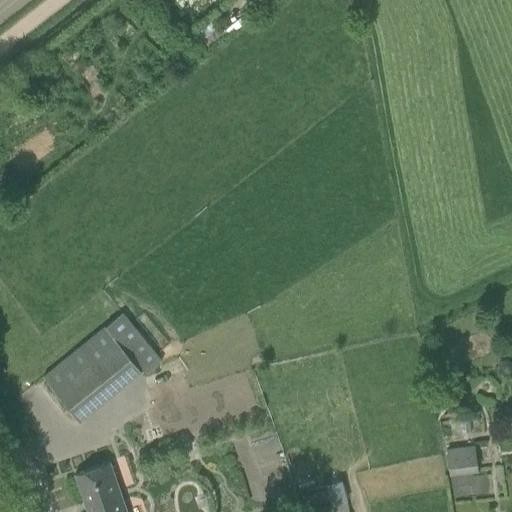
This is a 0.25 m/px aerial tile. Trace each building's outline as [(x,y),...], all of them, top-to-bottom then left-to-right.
[(144,374),(159,362),(160,361),(121,313),(43,377),(77,420),(139,369),(144,374)] [(118,410),(130,451),(248,418),(237,377),(118,410)] [(445,449),(449,476),(478,472),(474,445),(445,449)] [(87,511),(96,511),(123,503),(108,462),(74,473),(87,511)] [(349,511),(347,501),(308,511),(349,511)] [(125,511),(123,503),(96,511),(125,511)]
